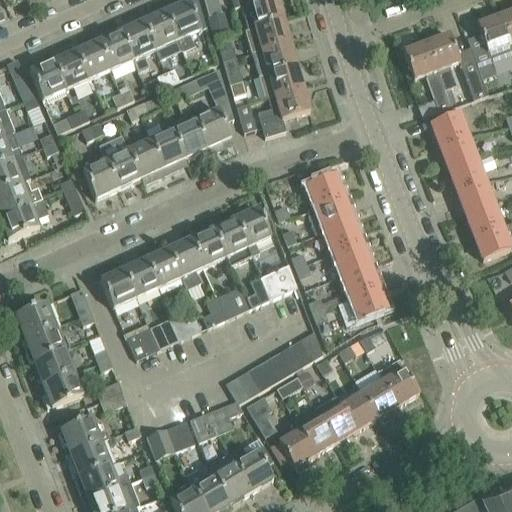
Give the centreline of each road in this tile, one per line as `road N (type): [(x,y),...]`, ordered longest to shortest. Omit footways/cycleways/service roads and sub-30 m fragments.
road 1 (residential): [(0,285),(215,189),(373,130)]
road 2 (unclassified): [(478,379),(373,130)]
road 3 (unclassified): [(463,433),(326,511)]
road 4 (residential): [(47,511),(0,389)]
road 5 (residential): [(343,43),(460,0)]
